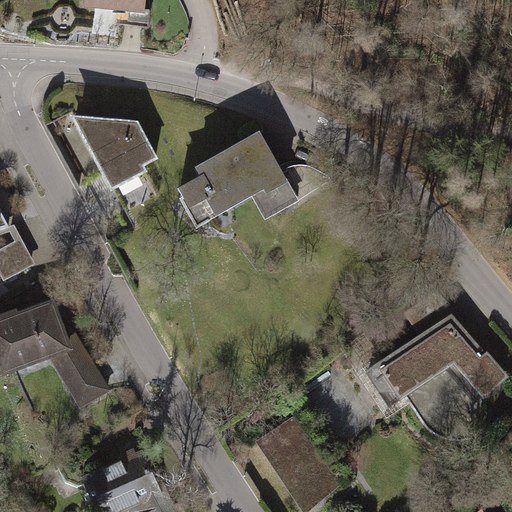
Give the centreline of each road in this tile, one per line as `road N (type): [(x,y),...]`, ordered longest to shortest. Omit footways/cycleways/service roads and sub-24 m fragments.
road 1 (residential): [(15,59),(20,114),(250,511)]
road 2 (residential): [(511,306),(414,193),(366,152),(316,123),(199,78)]
road 3 (track): [(511,120),(442,119),(327,82),(199,78)]
road 4 (residential): [(199,78),(114,63),(15,59)]
